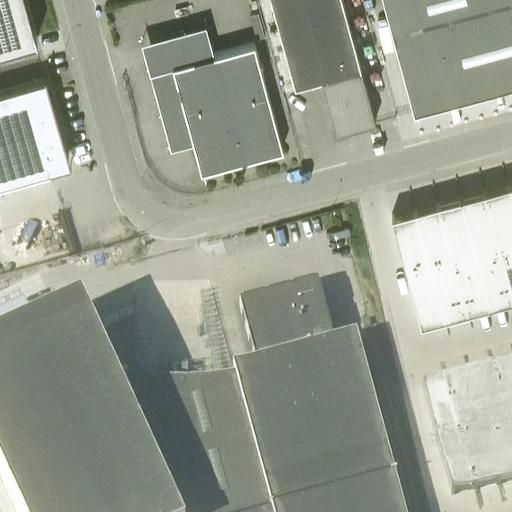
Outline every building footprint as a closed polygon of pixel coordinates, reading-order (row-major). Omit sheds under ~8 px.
[(0,0),(0,48),(37,38),(26,0),(0,0)] [(376,120),(343,0),(272,0),(295,85),(321,77),(336,131),(376,120)] [(384,0),(390,21),(466,0),(384,0)] [(511,82),(511,0),(466,0),(390,21),(414,109),(511,82)] [(283,148),(255,42),(173,64),(201,170),(283,148)] [(46,78),(0,91),(0,184),(62,167),(62,166),(68,155),(69,155),(47,77),(46,78)] [(511,181),(392,214),(391,215),(420,322),(421,322),(511,297),(511,181)] [(402,511),(356,339),(333,345),(317,286),(239,307),(255,366),(233,372),(235,380),(208,384),(185,386),(162,385),(134,382),(116,387),(80,309),(0,345),(0,479),(14,511),(402,511)] [(511,364),(492,370),(506,424),(511,422),(511,364)] [(492,370),(468,376),(483,430),(506,424),(492,370)] [(468,376),(445,382),(460,436),(483,430),(468,376)] [(445,382),(422,389),(436,443),(460,436),(445,382)] [(511,444),(506,424),(483,430),(497,484),(511,479),(511,444)] [(483,430),(460,436),(474,490),(497,484),(483,430)] [(460,436),(436,443),(451,496),(474,490),(460,436)]
